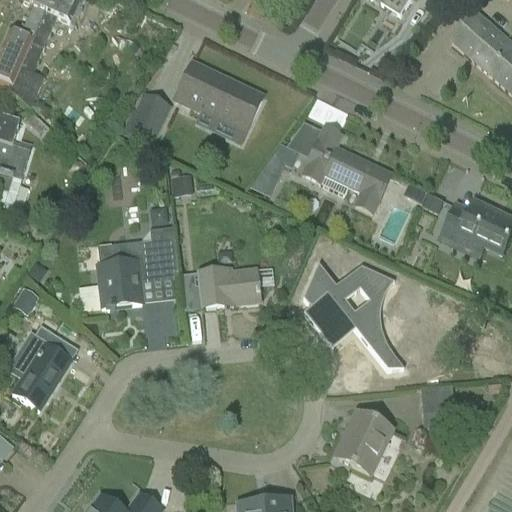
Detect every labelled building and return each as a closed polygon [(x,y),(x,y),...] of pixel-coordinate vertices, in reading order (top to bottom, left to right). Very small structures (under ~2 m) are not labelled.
[(0,85),(11,90),(50,0),(20,0),(18,7),(31,12),(18,41),(7,36),(0,52),(0,85)] [(68,29),(75,14),(81,0),(50,0),(11,90),(8,96),(24,113),(38,81),(30,78),(54,23),(68,29)] [(416,0),(433,0),(436,1),(436,0),(368,0),(367,2),(374,6),(373,8),(379,12),(380,10),(399,22),(411,3),(414,4),(416,0)] [(511,101),(511,53),(474,21),(464,33),(450,48),(511,101)] [(189,71),(173,104),(244,139),(261,105),(189,71)] [(148,153),(158,133),(135,121),(137,118),(132,115),(120,139),(148,153)] [(30,120),(25,127),(37,138),(43,132),(30,120)] [(0,207),(12,211),(27,157),(15,154),(10,153),(18,127),(8,124),(0,121),(0,207)] [(322,135),(314,153),(300,180),(318,189),(344,201),(348,193),(360,199),(354,212),(370,220),(380,199),(389,181),(334,155),(339,143),(322,135)] [(281,151),(263,177),(279,185),(286,172),(293,175),(300,160),(281,151)] [(130,206),(128,173),(112,173),(114,207),(130,206)] [(189,182),(171,184),(173,202),(182,201),(181,195),(191,194),(189,182)] [(427,201),(422,213),(435,219),(441,208),(427,201)] [(460,241),(483,252),(501,261),(511,237),(511,228),(498,222),(497,224),(490,221),(493,216),(472,206),(468,216),(456,210),(447,228),(440,242),(456,250),(460,241)] [(165,212),(149,214),(151,230),(166,228),(165,212)] [(145,285),(145,286),(171,283),(166,245),(170,245),(169,234),(148,236),(149,247),(95,253),(98,273),(96,273),(101,314),(108,313),(108,318),(113,317),(113,313),(140,310),(138,286),(145,285)] [(31,272),(28,277),(29,283),(34,286),(39,285),(43,280),(41,274),(37,271),(31,272)] [(197,279),(199,296),(201,316),(232,313),(232,311),(258,309),(256,289),(254,277),(228,279),(228,275),(197,279)] [(372,326),(391,291),(356,276),(325,302),(306,279),(293,311),(301,320),(294,326),(323,362),(348,342),(365,364),(378,353),(372,326)] [(22,295),(11,312),(25,321),(28,316),(30,318),(35,310),(33,309),(36,304),(22,295)] [(60,346),(42,335),(39,333),(32,345),(42,352),(12,400),(20,405),(38,416),(69,367),(53,357),(60,346)] [(4,355),(25,367),(35,349),(14,338),(4,355)] [(392,372),(384,363),(375,371),(383,380),(392,372)] [(421,435),(442,433),(454,432),(451,391),(439,392),(417,394),(421,435)] [(471,404),(464,414),(476,422),(483,412),(471,404)] [(338,465),(369,481),(390,437),(354,420),(347,434),(352,437),(338,465)] [(155,511),(138,499),(128,511),(113,511),(98,501),(90,511),(155,511)]
